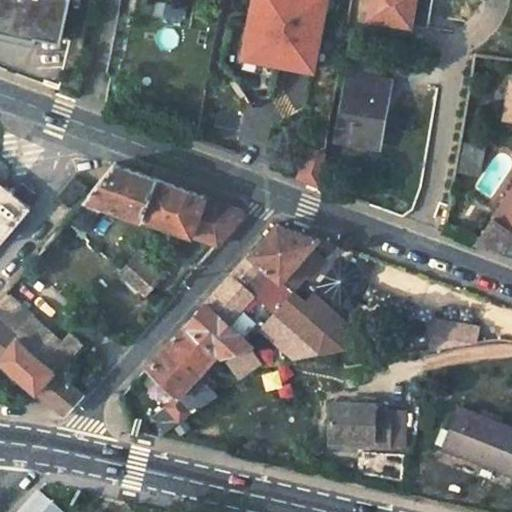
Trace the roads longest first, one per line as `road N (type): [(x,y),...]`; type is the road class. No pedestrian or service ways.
road 1 (residential): [(275,193),(68,437)]
road 2 (primary): [(379,511),(68,437)]
road 3 (residential): [(0,92),(275,193)]
road 4 (residential): [(275,193),(511,282)]
road 5 (primary): [(40,463),(250,511)]
